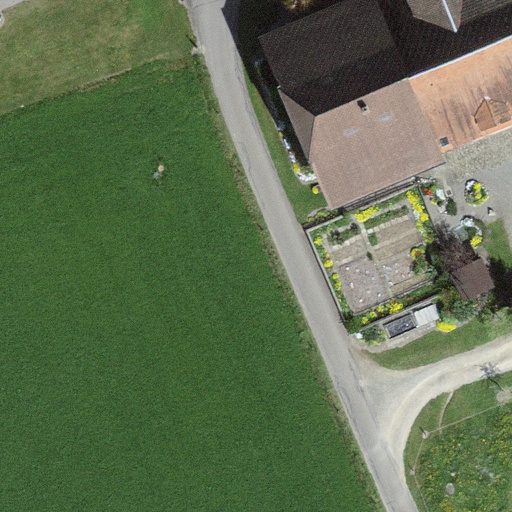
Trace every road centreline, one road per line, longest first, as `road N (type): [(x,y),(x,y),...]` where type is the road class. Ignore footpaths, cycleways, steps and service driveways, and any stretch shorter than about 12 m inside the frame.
road 1 (unclassified): [(397,511),(215,31),(227,0)]
road 2 (track): [(364,425),(511,363)]
